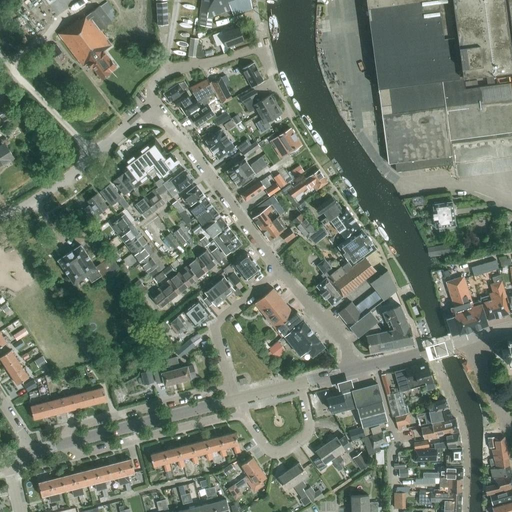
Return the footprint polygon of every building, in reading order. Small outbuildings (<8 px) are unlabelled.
[(233,15),(253,8),(250,0),(201,0),(198,25),(212,26),(213,17),(232,10),(233,15)] [(511,0),(366,0),(368,8),(378,87),(388,162),(395,161),(396,172),(420,168),(424,168),(425,168),(453,164),(450,143),(452,143),(486,138),(511,134),(511,93),(511,82),(497,84),(494,84),(493,72),(511,69),(511,68),(511,59),(503,0),(507,0),(511,36),(511,0)] [(158,25),(168,24),(167,2),(156,3),(158,25)] [(100,5),(88,14),(100,30),(111,21),(100,6),(100,5)] [(79,19),(58,34),(83,66),(88,62),(92,68),(93,67),(102,78),(103,77),(105,77),(108,75),(108,74),(110,72),(109,72),(116,67),(110,59),(103,51),(111,45),(111,44),(110,43),(100,30),(88,14),(80,20),(79,19)] [(244,41),(239,28),(223,34),(222,31),(212,35),(216,46),(225,42),(227,47),(244,41)] [(190,38),(188,56),(195,57),(197,57),(202,58),(202,57),(205,57),(204,50),(202,50),(202,45),(198,45),(199,39),(190,38)] [(57,56),(62,52),(56,44),(51,48),(57,56)] [(252,87),(263,81),(254,63),(242,69),(252,87)] [(209,83),(213,91),(218,100),(220,99),(223,103),(232,98),(224,83),(221,77),(209,83)] [(213,91),(209,83),(207,79),(190,87),(190,88),(192,91),(194,95),(196,99),(197,98),(203,107),(210,103),(206,94),(213,91)] [(184,81),(181,83),(178,84),(173,87),(164,93),(170,102),(184,92),(189,88),(184,81)] [(190,89),(186,91),(188,94),(191,97),(194,95),(192,91),(190,88),(190,89)] [(244,103),(254,97),(258,95),(255,90),(241,98),(244,103)] [(191,98),(191,97),(188,94),(186,91),(185,92),(173,100),(178,107),(179,106),(191,98)] [(254,97),(244,103),(249,112),(255,109),(258,114),(276,104),(271,94),(257,102),(254,97)] [(200,107),(201,106),(194,96),(191,98),(179,106),(187,116),(189,115),(200,107)] [(200,107),(189,115),(190,116),(190,117),(196,126),(214,114),(211,110),(222,104),(220,99),(208,105),(208,104),(203,108),(202,107),(201,106),(200,107)] [(276,104),(258,114),(261,120),(255,123),(261,132),(271,127),(268,121),(282,113),(276,104)] [(8,105),(0,110),(0,115),(5,124),(16,118),(8,105)] [(236,125),(241,121),(237,115),(232,118),(236,125)] [(228,130),(235,125),(231,120),(224,125),(228,130)] [(289,152),(301,144),(291,128),(279,136),(270,142),(280,157),(289,152)] [(219,159),(235,147),(221,130),(206,141),(219,159)] [(129,159),(124,163),(126,166),(136,178),(132,182),(136,187),(150,176),(147,172),(155,166),(163,177),(170,172),(171,172),(181,164),(175,157),(174,157),(173,155),(170,152),(167,154),(160,145),(156,140),(155,139),(134,155),(129,159)] [(241,152),(251,144),(247,139),(237,146),(241,152)] [(246,157),(260,147),(257,142),(242,152),(246,157)] [(0,167),(14,158),(4,143),(0,146),(0,167)] [(263,169),(257,160),(249,166),(244,158),(227,171),(238,186),(263,169)] [(295,176),(303,170),(300,165),(291,171),(295,176)] [(123,174),(113,181),(123,195),(133,188),(135,191),(137,189),(136,187),(132,182),(136,178),(126,166),(122,169),(126,174),(124,175),(123,174)] [(290,175),(286,169),(273,177),(280,188),(287,183),(293,179),(291,175),(290,175)] [(193,181),(185,170),(173,179),(172,177),(165,183),(163,184),(168,190),(174,185),(179,192),(193,181)] [(328,182),(319,170),(309,176),(293,188),(292,186),(287,190),(290,193),(293,198),(308,188),(309,189),(313,186),(316,190),(328,182)] [(260,182),(241,195),(245,201),(265,188),(266,190),(272,186),(266,177),(260,181),(260,182)] [(163,184),(165,183),(161,178),(155,182),(159,187),(163,184)] [(265,190),(269,196),(280,189),(276,183),(272,186),(266,190),(265,190)] [(118,200),(120,197),(110,184),(100,191),(111,205),(118,200)] [(145,197),(144,197),(155,210),(165,203),(159,195),(167,189),(163,184),(159,187),(155,190),(154,190),(145,197)] [(189,207),(204,195),(197,185),(187,193),(182,197),(189,207)] [(135,191),(132,193),(137,199),(143,195),(137,189),(135,191)] [(97,224),(102,220),(98,214),(108,207),(97,193),(87,201),(90,205),(85,209),(97,224)] [(296,208),(299,206),(293,198),(290,193),(287,195),(296,208)] [(120,197),(118,200),(125,209),(129,205),(120,194),(118,195),(120,197)] [(197,216),(212,205),(204,195),(189,207),(197,216)] [(261,228),(270,221),(265,215),(274,208),(280,215),(285,212),(273,196),(259,206),(262,211),(253,218),(261,228)] [(326,222),(342,210),(336,201),(335,202),(332,196),(316,208),(321,214),(323,212),(327,217),(322,221),(324,225),(327,223),(326,222)] [(135,204),(145,218),(155,210),(144,197),(135,204)] [(180,214),(184,211),(184,210),(177,201),(172,204),(180,214)] [(297,207),(301,212),(308,207),(304,202),(297,207)] [(455,225),(452,202),(433,204),(434,214),(432,214),(433,219),(435,218),(436,228),(455,225)] [(204,226),(219,215),(212,205),(197,216),(204,226)] [(334,226),(339,233),(341,232),(345,238),(360,227),(346,208),(343,211),(342,210),(326,222),(327,223),(331,229),(334,226)] [(184,211),(180,214),(179,214),(187,224),(192,220),(184,211)] [(118,234),(132,224),(124,214),(111,225),(118,234)] [(307,238),(315,231),(301,214),(293,221),(307,238)] [(214,239),(229,228),(219,215),(204,226),(214,239)] [(270,221),(261,228),(269,240),(286,228),(278,216),(270,221)] [(126,244),(139,234),(132,224),(118,234),(126,244)] [(195,234),(202,228),(198,224),(191,230),(195,234)] [(182,244),(189,238),(180,227),(173,232),(182,244)] [(221,249),(237,237),(229,228),(214,239),(221,249)] [(287,243),(296,236),(290,228),(281,234),(287,243)] [(352,265),(365,256),(376,248),(361,229),(338,246),(352,265)] [(104,245),(109,241),(101,230),(96,233),(104,245)] [(94,246),(101,241),(95,233),(88,238),(94,246)] [(170,233),(165,237),(174,248),(179,245),(170,233)] [(126,244),(133,253),(146,243),(139,234),(126,244)] [(200,240),(205,246),(210,242),(205,236),(200,240)] [(237,237),(221,249),(226,255),(231,251),(232,252),(242,244),(237,237)] [(105,246),(111,254),(117,250),(111,241),(105,246)] [(146,243),(133,253),(140,263),(153,253),(146,243)] [(450,244),(428,248),(429,256),(451,253),(450,244)] [(95,267),(81,245),(58,260),(74,284),(86,275),(91,282),(101,276),(103,279),(119,269),(111,256),(109,257),(105,251),(97,257),(101,263),(95,267)] [(223,266),(228,262),(217,248),(211,252),(218,262),(221,266),(223,265),(223,266)] [(184,254),(187,259),(193,254),(189,250),(184,254)] [(197,258),(207,271),(217,263),(207,250),(197,258)] [(140,263),(151,277),(164,267),(153,253),(140,263)] [(260,268),(249,254),(246,254),(233,264),(235,266),(245,279),(248,280),(259,271),(260,271),(260,268)] [(325,279),(316,286),(322,293),(325,298),(326,297),(332,305),(333,304),(334,306),(341,300),(340,298),(376,271),(365,256),(352,265),(351,266),(345,271),(344,272),(341,266),(334,272),(324,259),(317,265),(324,273),(321,275),(325,279)] [(198,278),(207,271),(197,258),(188,265),(198,278)] [(174,268),(180,264),(176,260),(171,264),(174,268)] [(348,261),(342,266),(345,271),(351,266),(348,261)] [(125,274),(129,271),(124,263),(119,266),(125,274)] [(166,277),(174,271),(170,265),(162,271),(166,277)] [(178,273),(189,286),(198,278),(188,265),(178,273)] [(228,276),(234,272),(228,265),(223,269),(228,276)] [(114,273),(118,278),(124,273),(120,268),(114,273)] [(378,293),(380,295),(383,300),(384,300),(396,289),(387,270),(370,283),(374,287),(376,290),(378,293)] [(159,282),(166,277),(162,272),(155,278),(159,282)] [(169,280),(179,293),(189,286),(178,273),(169,280)] [(233,287),(239,282),(232,273),(226,279),(233,287)] [(490,284),(493,292),(480,296),(487,320),(509,313),(504,297),(506,297),(500,275),(492,278),(494,283),(490,284)] [(473,306),(463,276),(446,282),(455,306),(451,307),(454,316),(446,318),(452,335),(459,333),(459,334),(488,325),(481,303),(473,306)] [(224,277),(220,281),(217,277),(212,281),(225,298),(234,290),(224,277)] [(144,286),(139,279),(132,285),(137,291),(144,286)] [(179,293),(169,280),(160,288),(170,301),(179,293)] [(207,285),(210,289),(205,293),(208,296),(213,303),(216,305),(225,298),(212,281),(207,285)] [(145,296),(149,293),(144,286),(139,290),(145,296)] [(160,288),(150,295),(161,308),(170,301),(160,288)] [(284,335),(304,319),(297,311),(294,314),(273,288),(255,303),(276,329),(278,328),(281,331),(284,335)] [(362,316),(369,311),(370,310),(383,300),(380,295),(378,293),(376,290),(355,306),(362,316)] [(204,300),(209,306),(213,303),(208,296),(204,300)] [(198,300),(177,317),(181,322),(188,317),(195,326),(210,314),(198,300)] [(349,326),(362,316),(355,306),(351,302),(338,313),(349,326)] [(5,312),(10,309),(6,303),(1,307),(5,312)] [(389,330),(393,347),(413,343),(410,326),(409,326),(400,305),(382,311),(389,330)] [(362,316),(349,326),(358,337),(363,333),(366,336),(367,336),(370,352),(393,347),(389,330),(379,333),(378,331),(380,330),(375,323),(377,321),(369,311),(362,316)] [(186,328),(181,322),(177,317),(171,323),(179,334),(186,328)] [(304,319),(284,335),(300,355),(307,350),(312,356),(324,346),(319,340),(320,340),(304,319)] [(164,333),(170,328),(165,321),(159,325),(164,333)] [(17,341),(26,335),(22,330),(13,335),(17,341)] [(0,332),(0,346),(1,347),(2,346),(2,345),(9,341),(5,336),(3,338),(0,332)] [(181,358),(187,352),(195,346),(190,339),(175,352),(181,358)] [(20,341),(14,345),(17,350),(23,346),(20,341)] [(277,358),(286,350),(278,341),(269,349),(277,358)] [(511,365),(511,341),(508,342),(508,349),(502,350),(502,358),(508,358),(509,365),(511,365)] [(0,357),(5,366),(17,359),(11,350),(0,356),(0,357)] [(42,356),(34,361),(39,368),(47,363),(42,356)] [(172,359),(178,382),(191,379),(190,377),(196,376),(193,364),(187,366),(180,368),(179,366),(177,357),(172,359)] [(11,375),(23,368),(17,359),(5,366),(11,375)] [(165,385),(178,382),(172,359),(166,360),(168,369),(168,371),(161,373),(165,385)] [(467,361),(462,363),(466,372),(471,369),(467,361)] [(405,369),(394,372),(400,391),(400,392),(403,391),(425,384),(427,390),(435,387),(433,382),(435,381),(433,374),(431,375),(430,371),(427,362),(405,369)] [(23,368),(11,375),(17,384),(29,377),(23,368)] [(141,373),(144,385),(154,382),(151,370),(141,373)] [(29,391),(37,386),(33,380),(25,385),(29,391)] [(352,381),(338,385),(338,387),(340,393),(354,389),(352,383),(352,381)] [(388,420),(382,400),(377,384),(352,391),(351,391),(342,394),(327,398),(330,410),(331,410),(333,414),(354,408),(358,421),(360,420),(362,428),(388,420)] [(93,390),(96,403),(107,400),(103,387),(93,390)] [(86,406),(96,403),(93,390),(83,393),(86,406)] [(391,393),(386,394),(392,417),(395,417),(408,413),(409,413),(403,391),(400,392),(400,391),(391,393)] [(75,409),(86,406),(83,393),(72,395),(75,409)] [(65,411),(75,409),(72,395),(62,398),(65,411)] [(55,414),(65,411),(62,398),(51,401),(55,414)] [(429,412),(448,407),(446,399),(432,403),(428,408),(429,412)] [(44,417),(55,414),(51,401),(41,403),(44,417)] [(34,419),(44,417),(41,403),(30,406),(34,419)] [(448,407),(429,412),(431,423),(451,418),(448,407)] [(408,413),(395,417),(398,431),(415,427),(413,420),(411,420),(408,413)] [(423,440),(435,438),(435,437),(459,432),(456,419),(432,425),(432,426),(421,429),(423,440)] [(373,434),(381,431),(379,425),(371,428),(373,434)] [(356,429),(349,431),(352,441),(359,438),(356,429)] [(224,448),(225,448),(235,445),(236,448),(235,448),(236,453),(240,452),(238,444),(235,432),(221,436),(224,448)] [(369,455),(384,450),(382,445),(387,443),(382,432),(363,438),(369,455)] [(449,447),(461,447),(462,446),(459,432),(445,435),(446,441),(434,444),(435,448),(436,448),(449,447)] [(221,452),(222,456),(227,455),(225,448),(224,448),(221,436),(207,439),(210,452),(211,451),(221,449),(222,452),(221,452)] [(339,440),(336,437),(335,438),(334,438),(331,439),(331,440),(326,444),(339,463),(343,460),(339,454),(345,450),(347,453),(353,448),(344,436),(339,440)] [(494,460),(508,458),(507,447),(504,437),(488,438),(489,448),(491,447),(494,460)] [(196,455),(197,455),(207,452),(208,455),(207,455),(208,460),(213,459),(211,451),(210,452),(207,439),(193,443),(196,455)] [(435,448),(434,444),(429,445),(428,440),(414,443),(415,449),(435,448)] [(193,459),(194,464),(199,462),(197,455),(196,455),(193,443),(179,447),(182,459),(183,459),(193,456),(194,459),(193,459)] [(331,460),(338,471),(343,468),(339,463),(326,444),(321,447),(320,447),(317,449),(317,450),(316,451),(320,457),(313,461),(320,471),(327,466),(325,464),(331,460)] [(168,462),(169,462),(179,460),(180,462),(179,463),(180,467),(185,466),(183,459),(182,459),(179,447),(165,450),(168,462)] [(461,447),(449,447),(449,455),(446,455),(446,464),(452,464),(461,464),(461,460),(462,460),(461,447)] [(435,448),(415,449),(414,449),(414,461),(440,460),(440,448),(436,448),(435,448)] [(166,471),(170,469),(169,462),(168,462),(165,450),(151,454),(154,466),(165,463),(166,466),(165,466),(166,471)] [(360,469),(370,463),(362,451),(352,457),(360,469)] [(248,474),(259,467),(252,457),(241,464),(248,474)] [(496,468),(510,466),(508,458),(494,460),(496,467),(496,468)] [(131,459),(119,462),(125,483),(130,482),(128,474),(135,473),(131,459)] [(125,483),(119,462),(108,465),(111,478),(118,477),(120,485),(125,483)] [(299,462),(297,464),(296,463),(294,465),(294,466),(289,470),(302,489),(306,486),(301,479),(308,475),(299,462)] [(108,465),(96,468),(102,489),(106,488),(107,488),(105,480),(111,478),(108,465)] [(226,475),(234,470),(231,465),(223,470),(226,475)] [(493,477),(511,474),(510,466),(496,468),(496,467),(491,468),(493,477)] [(259,467),(248,474),(249,475),(241,480),(241,479),(235,483),(233,485),(236,488),(238,487),(239,488),(247,482),(254,492),(264,485),(261,481),(266,477),(259,467)] [(434,478),(440,478),(441,478),(462,478),(463,467),(441,467),(441,473),(432,473),(432,478),(434,478)] [(97,490),(102,489),(96,468),(85,471),(88,484),(95,483),(97,490)] [(408,477),(408,468),(405,468),(399,469),(399,477),(408,477)] [(287,490),(293,486),(297,492),(298,492),(302,489),(289,470),(284,473),(282,473),(280,475),(280,476),(278,477),(287,490)] [(73,474),(79,495),(83,494),(84,494),(82,486),(88,484),(85,471),(73,474)] [(79,495),(73,474),(62,477),(65,490),(72,489),(74,496),(79,495)] [(511,475),(511,474),(493,477),(495,484),(486,486),(487,494),(511,487),(511,475)] [(65,490),(62,477),(50,480),(56,501),(60,500),(59,492),(65,490)] [(462,493),(462,478),(441,478),(440,478),(434,478),(434,483),(440,483),(439,492),(462,493)] [(56,501),(50,480),(38,483),(42,496),(49,494),(51,502),(56,501)] [(231,486),(227,489),(231,494),(237,490),(236,488),(233,485),(231,486)] [(315,492),(311,486),(304,491),(313,503),(324,496),(319,489),(315,492)] [(496,504),(511,498),(511,488),(490,494),(493,504),(496,504)] [(462,493),(439,492),(419,492),(419,503),(431,504),(431,502),(445,502),(444,509),(461,510),(462,493)] [(304,506),(311,501),(306,495),(300,499),(304,506)] [(352,508),(378,508),(378,502),(369,502),(368,495),(351,496),(352,508)] [(511,511),(511,498),(496,504),(493,504),(493,506),(492,506),(494,511),(511,511)] [(214,502),(216,511),(229,511),(226,499),(214,502)] [(203,511),(216,511),(214,502),(201,505),(203,511)]
